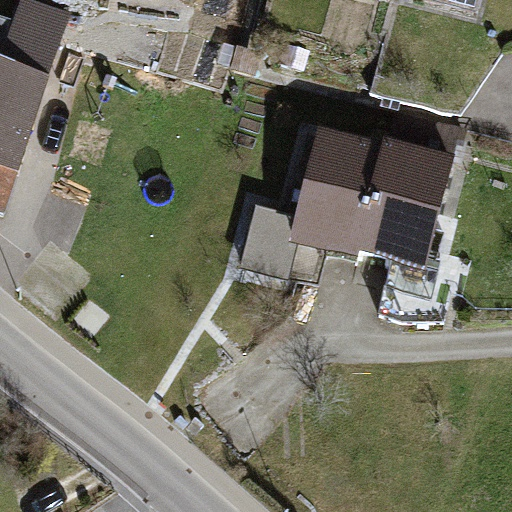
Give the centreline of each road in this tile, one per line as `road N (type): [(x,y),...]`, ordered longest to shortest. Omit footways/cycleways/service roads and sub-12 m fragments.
road 1 (unknown): [(511,318),(368,320),(272,376)]
road 2 (tertiary): [(0,354),(182,511)]
